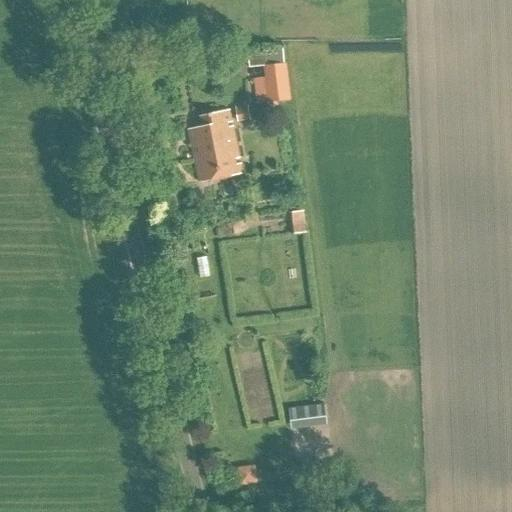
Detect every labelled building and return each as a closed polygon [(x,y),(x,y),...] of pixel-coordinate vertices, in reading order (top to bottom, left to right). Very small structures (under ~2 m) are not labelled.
[(286,64),(264,67),(266,78),(255,80),(258,104),(290,100),(286,64)] [(249,105),(236,107),(238,122),(251,120),(249,105)] [(199,185),(243,177),(242,176),(229,112),(200,118),(202,130),(189,132),(199,185)] [(291,235),(306,233),(303,212),(288,213),(291,235)] [(319,460),(302,463),(304,479),(321,477),(319,460)] [(254,469),(238,471),(240,487),(257,485),(254,469)]
